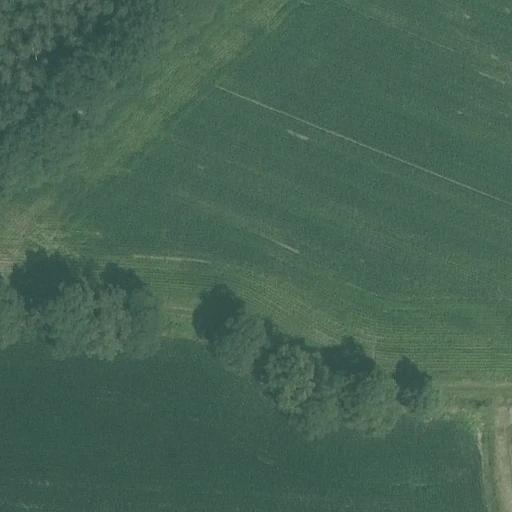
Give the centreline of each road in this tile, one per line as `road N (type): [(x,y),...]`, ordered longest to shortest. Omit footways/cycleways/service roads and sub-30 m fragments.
road 1 (track): [(0,303),(200,318),(366,390),(511,393)]
road 2 (track): [(511,393),(496,448),(511,511)]
